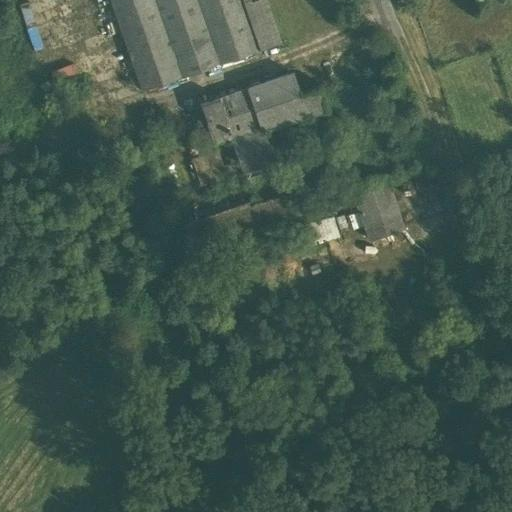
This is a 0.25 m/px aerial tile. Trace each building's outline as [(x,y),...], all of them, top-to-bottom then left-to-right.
[(268,0),(112,0),(143,90),(284,43),(268,0)] [(289,74),(247,88),(262,130),(325,109),(318,89),(296,96),(289,74)] [(247,88),(201,104),(216,148),(239,140),(260,203),(185,228),(193,252),(292,218),(262,130),(247,88)] [(219,151),(195,161),(206,187),(230,177),(219,151)] [(385,175),(351,186),(369,239),(403,227),(385,175)]
